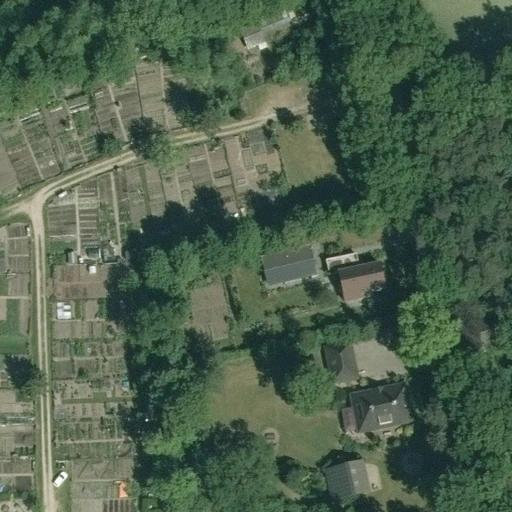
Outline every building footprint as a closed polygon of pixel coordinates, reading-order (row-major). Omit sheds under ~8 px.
[(247,52),(265,45),(261,35),(291,23),(286,11),(239,30),(247,52)] [(195,91),(193,79),(177,82),(179,93),(195,91)] [(145,212),(132,214),(134,227),(148,224),(145,212)] [(309,250),(260,262),(267,288),(316,275),(309,250)] [(354,270),(351,256),(326,261),(329,276),(339,274),(344,303),(371,298),(371,293),(384,291),(379,265),(354,270)] [(278,308),(283,328),(311,321),(302,285),(275,292),(279,308),(278,308)] [(19,287),(19,322),(35,323),(36,287),(19,287)] [(77,307),(63,308),(64,324),(77,323),(77,307)] [(331,387),(359,381),(351,341),(323,347),(331,387)] [(359,434),(413,422),(405,386),(351,398),(359,434)] [(331,502),(368,494),(363,463),(325,473),(331,502)]
